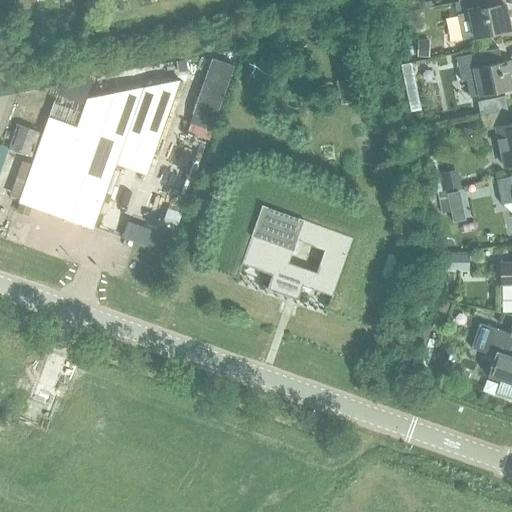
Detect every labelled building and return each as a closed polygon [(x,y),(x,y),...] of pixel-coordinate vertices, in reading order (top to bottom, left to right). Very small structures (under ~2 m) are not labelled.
[(491,0),(464,0),(460,1),(454,2),(462,40),(509,30),(504,5),(493,7),(491,0)] [(511,88),(507,67),(511,66),(511,61),(511,60),(501,62),(498,48),(456,57),(461,81),(475,78),(479,96),(511,89),(511,88)] [(212,58),(192,114),(214,122),(234,66),(212,58)] [(339,98),(352,97),(350,78),(337,79),(339,98)] [(93,79),(59,86),(49,117),(18,202),(92,228),(115,164),(146,174),(179,80),(86,98),(93,79)] [(511,123),(510,124),(507,110),(480,115),(483,131),(495,128),(504,166),(511,164),(511,123)] [(8,147),(31,156),(39,133),(16,125),(8,147)] [(502,206),(511,203),(511,176),(508,177),(496,180),(502,206)] [(471,182),(448,189),(456,217),(473,212),(470,203),(494,195),(488,179),(483,180),(487,193),(476,196),(471,182)] [(262,206),(241,265),(271,275),(266,289),(297,300),(302,286),(332,297),(353,238),(262,206)] [(132,216),(126,233),(165,247),(171,230),(132,216)] [(474,258),(451,256),(450,275),(473,277),(474,258)] [(511,285),(511,263),(499,263),(500,285),(511,285)] [(511,323),(509,333),(479,323),(471,348),(494,356),(487,376),(500,381),(495,394),(511,399),(511,323)] [(37,382),(49,361),(37,354),(24,375),(37,382)]
